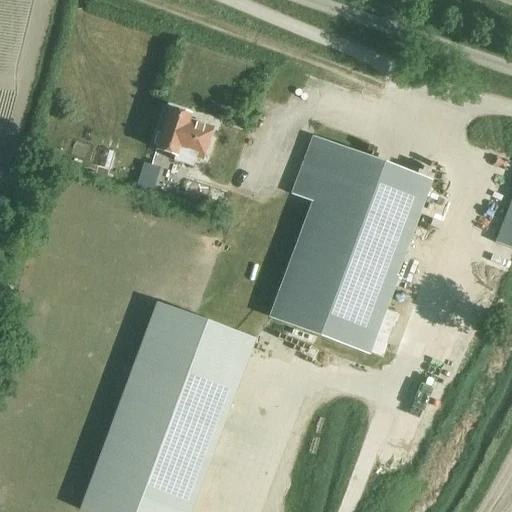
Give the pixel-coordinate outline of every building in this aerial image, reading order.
[(195,158),(202,160),(211,135),(188,127),(190,121),(169,113),(160,136),(154,134),(150,146),(157,148),(156,153),(175,160),(173,166),(190,171),(195,158)] [(272,315),(366,350),(429,181),(312,138),(291,195),(314,203),(272,315)] [(511,195),(494,243),(511,249),(511,195)] [(79,510),(84,511),(189,511),(254,339),(156,302),(134,360),(138,361),(83,509),(79,508),(79,510)] [(398,462),(408,436),(389,429),(380,455),(398,462)]
